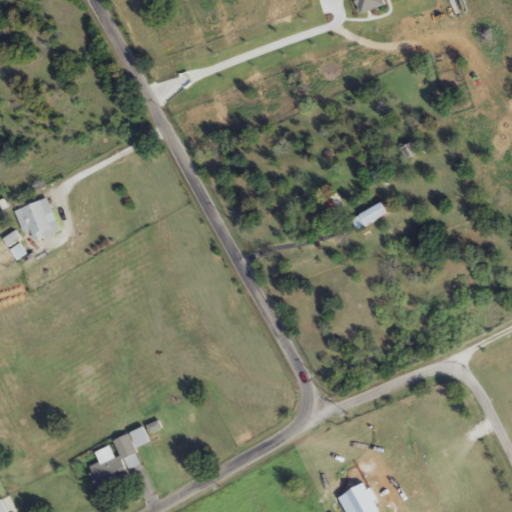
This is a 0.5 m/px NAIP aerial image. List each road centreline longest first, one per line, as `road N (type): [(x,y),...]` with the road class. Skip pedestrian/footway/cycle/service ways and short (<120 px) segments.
road 1 (tertiary): [(94,0),(324,416)]
road 2 (residential): [(511,456),(459,369),(396,383),(324,416)]
road 3 (tertiary): [(153,511),(324,416)]
